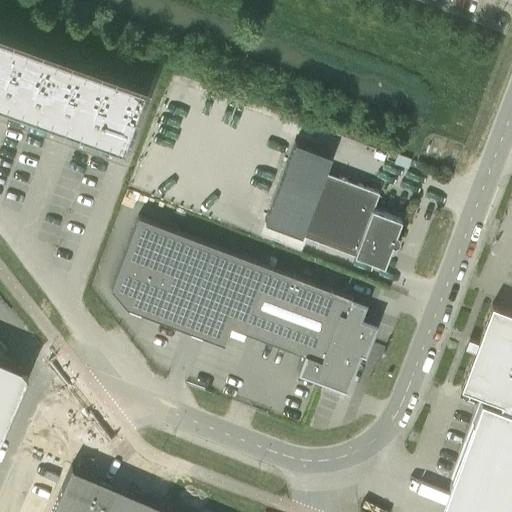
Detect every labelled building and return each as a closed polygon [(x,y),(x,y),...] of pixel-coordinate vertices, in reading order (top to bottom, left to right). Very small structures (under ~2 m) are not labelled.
[(0,99),(4,101),(25,41),(0,32),(0,99)] [(55,52),(25,41),(4,101),(33,112),(55,52)] [(62,122),(83,62),(55,52),(33,112),(62,122)] [(92,133),(113,73),(83,62),(62,122),(92,133)] [(113,73),(92,133),(122,144),(143,84),(113,73)] [(267,221),(384,265),(392,243),(394,244),(397,234),(396,233),(401,218),(372,208),(378,191),(323,170),(329,154),(181,99),(152,177),(267,221)] [(360,317),(366,301),(362,299),(364,292),(351,287),(348,294),(138,215),(110,287),(126,306),(224,343),(231,325),(306,353),(300,369),(318,376),(345,386),(359,348),(354,346),(358,337),(368,341),(375,322),(360,317)] [(474,511),(511,511),(511,311),(492,304),(478,340),(476,345),(474,350),(460,387),(483,395),(501,402),(499,407),(481,400),(456,467),(448,487),(480,499),(474,511)] [(0,430),(1,431),(9,412),(10,413),(14,402),(13,401),(19,386),(20,387),(26,373),(20,365),(10,361),(11,360),(0,355),(0,430)] [(179,511),(167,507),(163,505),(128,490),(70,465),(50,511),(179,511)]
